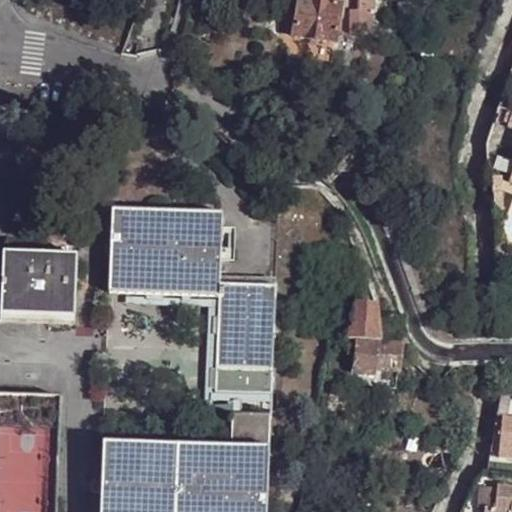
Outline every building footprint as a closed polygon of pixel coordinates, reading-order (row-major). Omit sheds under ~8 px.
[(342,0),(301,0),(301,7),(341,13),(342,0)] [(363,37),(375,36),(373,0),(359,0),(360,37),(363,37)] [(334,51),(341,13),(301,7),(294,44),(334,51)] [(171,108),(161,120),(172,129),(181,118),(171,108)] [(495,196),(496,212),(506,212),(504,196),(495,196)] [(270,395),(274,288),(218,286),(220,217),(112,211),(109,293),(218,298),(214,393),(270,395)] [(4,254),(1,315),(74,319),(76,257),(4,254)] [(357,341),(354,358),(331,354),(329,368),(352,373),(352,375),(373,378),(375,371),(398,374),(401,346),(357,341)] [(323,428),(337,430),(339,421),(346,422),(350,402),(343,401),(345,392),(329,390),(323,428)] [(0,511),(28,511),(29,477),(56,478),(58,395),(0,393),(0,418),(18,419),(17,452),(0,451),(0,511)] [(103,444),(100,511),(265,511),(268,416),(231,415),(230,449),(103,444)] [(511,422),(498,420),(495,436),(508,438),(511,422)] [(482,511),(511,511),(511,491),(499,490),(498,492),(484,491),(482,511)]
